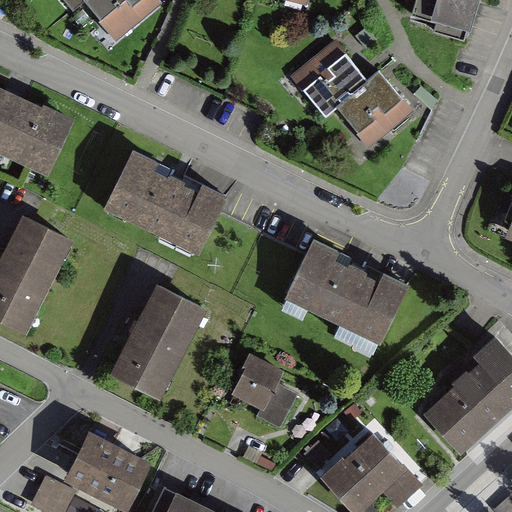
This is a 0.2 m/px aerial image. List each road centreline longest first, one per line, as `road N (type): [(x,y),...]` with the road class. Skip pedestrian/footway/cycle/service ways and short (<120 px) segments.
road 1 (residential): [(0,49),(424,252)]
road 2 (residential): [(79,393),(304,511)]
road 3 (residential): [(424,252),(511,65)]
